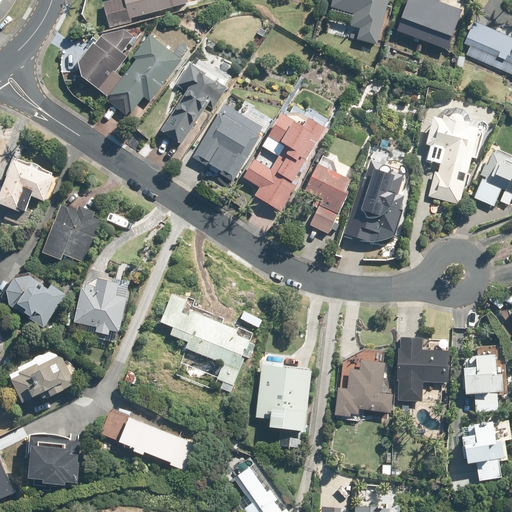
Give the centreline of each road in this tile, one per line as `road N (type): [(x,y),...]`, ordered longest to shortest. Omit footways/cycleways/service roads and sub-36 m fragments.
road 1 (residential): [(409,282),(341,286),(278,263),(34,105),(0,64)]
road 2 (residential): [(409,282),(443,251),(466,250),(480,274),(476,287),(466,295),(431,293)]
